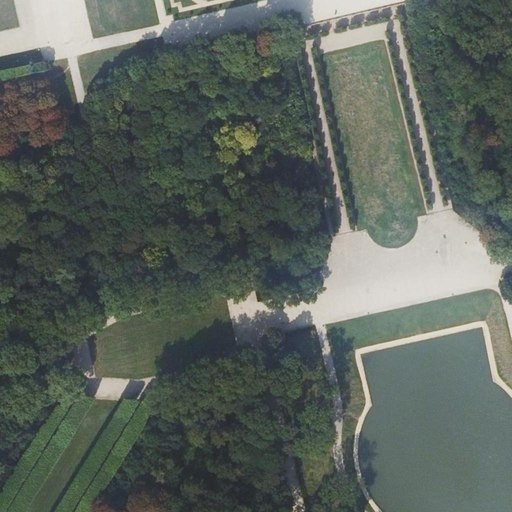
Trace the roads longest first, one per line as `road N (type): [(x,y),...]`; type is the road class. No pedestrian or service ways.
road 1 (track): [(356,296),(303,47),(393,26),(454,273)]
road 2 (track): [(295,511),(239,285),(131,308)]
road 3 (track): [(131,308),(76,327),(96,385),(151,397),(260,372)]
road 4 (track): [(248,319),(509,261)]
road 5 (track): [(66,52),(131,308)]
road 6 (track): [(316,304),(338,406),(338,469),(359,511)]
road 7 (track): [(6,511),(91,377)]
road 8 (track): [(67,511),(137,396)]
